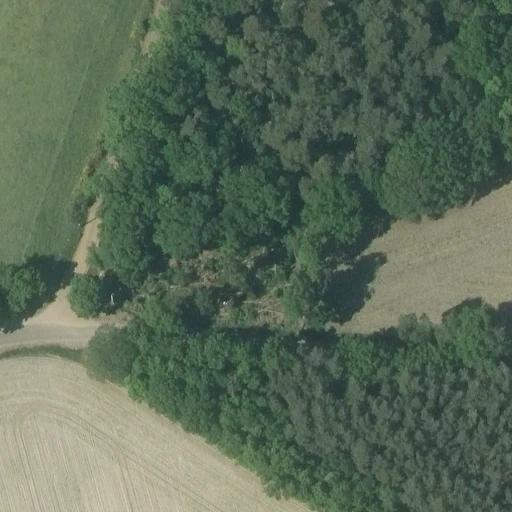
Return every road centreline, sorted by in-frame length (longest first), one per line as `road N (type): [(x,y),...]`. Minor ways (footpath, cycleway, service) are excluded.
road 1 (unclassified): [(511,371),(54,330)]
road 2 (track): [(169,0),(54,330)]
